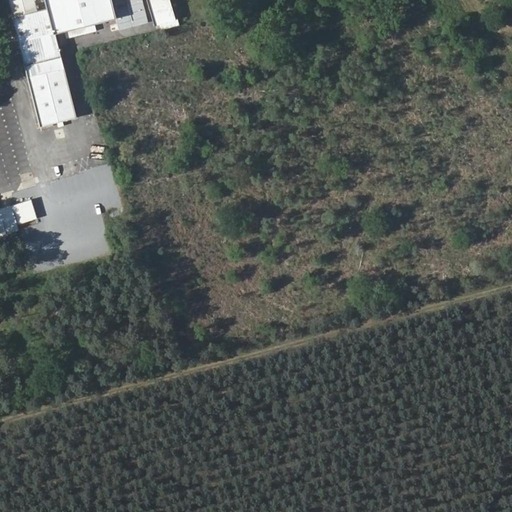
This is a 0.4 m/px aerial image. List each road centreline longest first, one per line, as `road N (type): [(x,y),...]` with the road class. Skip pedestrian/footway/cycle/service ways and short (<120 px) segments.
road 1 (track): [(511,287),(0,419)]
road 2 (unknown): [(28,76),(63,244)]
